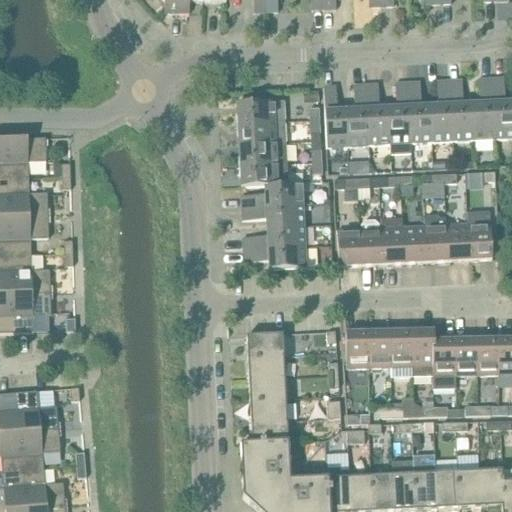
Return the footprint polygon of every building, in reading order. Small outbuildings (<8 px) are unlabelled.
[(160,0),(164,4),(164,16),(179,16),(179,0),(160,0)] [(179,0),(179,16),(189,16),(189,4),(202,5),(202,0),(179,0)] [(252,0),(253,16),(265,15),(264,0),(252,0)] [(264,0),(265,15),(277,15),(276,0),(264,0)] [(310,0),(311,13),(323,13),(322,0),(310,0)] [(322,0),(323,13),(335,12),(334,0),(322,0)] [(381,10),(380,0),(368,0),(369,10),(381,10)] [(380,0),(381,10),(393,9),(392,0),(380,0)] [(471,106),(472,144),(494,143),(491,81),(479,82),(480,105),(471,106)] [(491,81),(494,143),(511,141),(511,104),(504,105),(503,81),(491,81)] [(429,108),(430,146),(452,145),(449,83),(437,84),(438,108),(429,108)] [(449,83),(452,145),(472,144),(471,106),(462,106),(461,83),(449,83)] [(389,148),(389,157),(410,156),(410,147),(407,85),(395,86),(396,110),(387,110),(388,148),(389,148)] [(407,85),(410,147),(430,146),(429,108),(420,108),(419,85),(407,85)] [(345,112),(347,150),(368,149),(365,87),(353,88),(354,112),(345,112)] [(365,87),(368,149),(388,148),(387,110),(378,111),(377,87),(365,87)] [(325,151),(326,151),(347,150),(345,112),(337,113),(335,89),(323,89),(324,113),(325,151)] [(317,104),(316,94),(307,95),(308,104),(317,104)] [(283,103),(273,104),(235,106),(236,127),(284,125),(283,103)] [(318,110),(309,111),(309,124),(318,123),(318,110)] [(319,136),(318,123),(309,124),(310,136),(319,136)] [(238,148),(275,146),(285,146),(284,125),(236,127),(238,148)] [(7,182),(28,181),(28,165),(46,165),(45,141),(6,142),(7,182)] [(286,167),(285,146),(275,146),(238,148),(239,169),(286,167)] [(311,153),(311,166),(320,165),(320,152),(311,153)] [(444,163),(433,164),(433,172),(445,171),(444,163)] [(321,178),(320,165),(311,166),(312,178),(321,178)] [(61,167),(61,180),(70,180),(69,167),(61,167)] [(288,187),(286,167),(239,169),(240,191),(264,189),(268,189),(278,188),(288,187)] [(494,184),(494,175),(482,176),(482,184),(494,184)] [(480,188),(480,176),(466,177),(467,189),(480,188)] [(456,177),(443,178),(444,186),(456,186),(456,177)] [(431,187),(444,186),(443,178),(431,178),(431,187)] [(412,179),(400,180),(400,189),(413,188),(412,179)] [(70,192),(70,180),(61,180),(61,193),(70,192)] [(400,180),(378,181),(379,190),(400,189),(400,180)] [(0,220),(8,220),(7,182),(0,181),(0,220)] [(7,182),(8,220),(47,219),(47,196),(29,196),(28,181),(7,182)] [(378,181),(357,182),(357,191),(379,190),(378,181)] [(334,192),(357,191),(357,182),(334,183),(334,192)] [(241,211),(302,208),(301,186),(288,187),(278,188),(268,189),(264,189),(264,198),(240,199),(241,211)] [(265,222),(266,231),(303,229),(302,208),(241,211),(241,223),(265,222)] [(489,214),(466,215),(467,227),(468,263),(491,262),(489,226),(489,214)] [(425,265),(447,264),(445,228),(445,221),(439,221),(435,218),(427,219),(424,222),(423,222),(423,229),(425,265)] [(9,258),(31,258),(30,242),(48,241),(47,219),(8,220),(9,258)] [(0,258),(9,258),(8,220),(0,220),(0,258)] [(380,222),(380,232),(382,268),(404,266),(402,230),(401,221),(380,222)] [(361,232),(359,233),(360,269),(382,268),(380,232),(378,232),(377,227),(374,224),(365,224),(361,228),(361,232)] [(467,227),(445,228),(447,264),(468,263),(467,227)] [(243,253),(304,250),(303,229),(266,231),(266,239),(242,241),(243,253)] [(423,229),(402,230),(404,266),(425,265),(423,229)] [(336,234),(338,270),(360,269),(359,233),(336,234)] [(63,244),(64,257),(72,256),(72,244),(63,244)] [(306,271),(304,250),(243,253),(243,265),(267,264),(268,273),(306,271)] [(73,269),(72,256),(64,257),(64,269),(73,269)] [(0,296),(11,297),(9,258),(0,258),(0,296)] [(31,273),(31,258),(9,258),(11,297),(50,295),(49,273),(31,273)] [(50,295),(11,297),(12,336),(33,336),(44,335),(49,335),(48,318),(50,318),(50,295)] [(0,336),(12,336),(11,297),(0,296),(0,336)] [(66,335),(75,334),(74,322),(66,322),(66,335)] [(411,380),(433,379),(433,369),(433,333),(411,334),(411,380)] [(433,333),(433,369),(433,379),(434,392),(455,392),(455,379),(454,342),(434,343),(433,333)] [(335,334),(327,334),(326,334),(326,347),(335,347),(335,334)] [(389,334),(367,335),(368,371),(390,370),(389,334)] [(389,334),(390,370),(390,380),(411,380),(411,334),(389,334)] [(345,335),(345,366),(345,371),(368,371),(367,335),(345,335)] [(246,338),(247,361),(283,359),(282,337),(246,338)] [(511,341),(497,342),(498,378),(511,377),(511,341)] [(454,342),(455,379),(476,378),(475,342),(454,342)] [(475,342),(476,378),(498,378),(497,342),(475,342)] [(247,361),(248,383),(284,381),(283,359),(247,361)] [(328,366),(329,379),(337,378),(337,366),(328,366)] [(338,391),(337,378),(329,379),(329,391),(338,391)] [(285,403),(284,381),(248,383),(249,404),(285,403)] [(70,404),(79,404),(78,391),(69,391),(70,404)] [(37,394),(15,396),(19,435),(58,432),(56,409),(54,409),(52,393),(48,393),(37,394)] [(0,436),(19,435),(15,396),(0,397),(0,436)] [(490,400),(477,400),(477,409),(490,409),(490,400)] [(403,412),(390,412),(391,421),(412,420),(412,412),(412,402),(403,403),(403,412)] [(286,424),(285,403),(249,404),(250,426),(286,424)] [(326,405),(327,422),(340,421),(339,404),(326,405)] [(464,410),(464,419),(477,419),(477,410),(464,410)] [(489,410),(477,410),(477,419),(490,419),(489,410)] [(434,411),(412,412),(412,420),(434,420),(434,411)] [(434,411),(434,420),(446,420),(446,411),(434,411)] [(391,421),(390,412),(378,412),(378,418),(378,421),(381,421),(391,421)] [(369,418),(347,419),(347,427),(368,427),(369,427),(369,418)] [(250,426),(251,446),(251,447),(287,446),(286,424),(250,426)] [(511,424),(498,425),(498,433),(511,433),(511,424)] [(442,435),(454,434),(454,425),(442,426),(442,435)] [(467,425),(454,425),(454,434),(467,434),(467,425)] [(485,434),(498,433),(498,425),(485,425),(485,434)] [(411,435),(411,426),(398,427),(398,436),(411,435)] [(423,426),(411,426),(411,435),(423,435),(423,426)] [(368,427),(368,433),(368,436),(381,436),(381,427),(369,427),(368,427)] [(60,455),(58,432),(19,435),(22,474),(43,472),(42,456),(60,455)] [(363,433),(346,434),(346,446),(364,446),(363,433)] [(0,463),(1,475),(22,474),(19,435),(0,436),(0,463)] [(251,446),(239,447),(240,465),(241,473),(241,475),(241,484),(242,501),(254,511),(262,511),(289,483),(288,446),(251,447),(251,446)] [(75,456),(76,469),(85,468),(84,456),(75,456)] [(347,456),(327,457),(328,481),(329,511),(350,511),(348,480),(347,456)] [(478,459),(456,461),(456,463),(457,474),(459,511),(480,510),(478,473),(478,459)] [(413,463),(391,464),(392,478),(393,511),(415,511),(413,477),(413,463)] [(86,481),(85,468),(76,469),(77,482),(86,481)] [(44,487),(43,472),(22,474),(25,511),(64,509),(62,486),(44,487)] [(502,511),(500,472),(478,473),(480,510),(501,509),(500,511),(502,511)] [(502,472),(500,472),(502,511),(511,511),(511,483),(502,484),(502,472)] [(0,511),(24,511),(25,511),(22,474),(1,475),(2,491),(0,491),(0,511)] [(457,474),(435,476),(436,511),(438,511),(459,511),(457,474)] [(436,511),(435,476),(413,477),(415,511),(436,511)] [(375,479),(370,479),(371,511),(393,511),(392,478),(375,479)] [(371,511),(370,479),(348,480),(350,511),(371,511)] [(289,483),(262,511),(329,511),(328,481),(289,483)]
